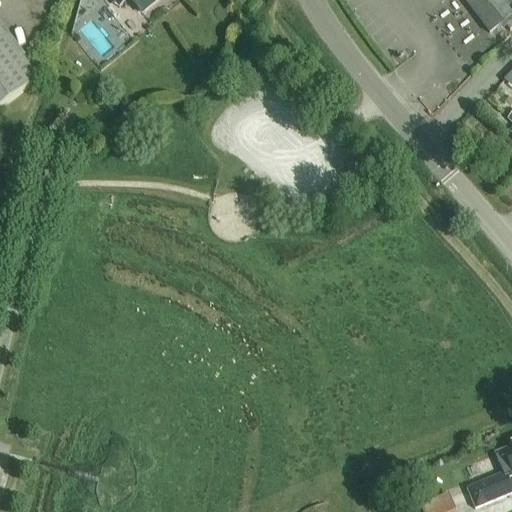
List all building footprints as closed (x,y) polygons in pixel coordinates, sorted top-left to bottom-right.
[(161,0),(110,0),(119,10),(130,2),(141,16),(161,0)] [(511,0),(483,0),(509,34),(511,31),(511,0)] [(0,109),(39,80),(0,28),(0,109)] [(511,441),(510,443),(511,447),(511,449),(504,453),(496,456),(504,475),(467,490),(476,511),(511,495),(511,491),(508,481),(511,479),(511,441)] [(422,511),(455,511),(449,498),(422,510),(422,511)]
